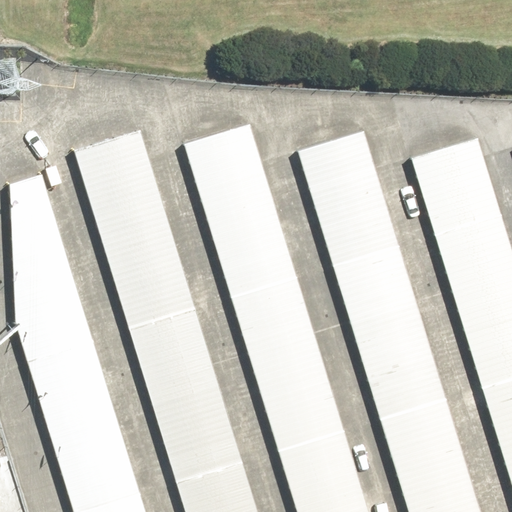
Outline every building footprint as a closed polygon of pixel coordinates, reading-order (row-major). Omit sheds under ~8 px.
[(375,511),(255,118),(184,139),(298,511),(375,511)] [(492,511),(373,122),(298,144),(410,511),(492,511)] [(511,217),(483,124),(416,144),(511,460),(511,217)] [(244,511),(128,130),(63,150),(173,511),(244,511)] [(135,511),(29,165),(0,175),(0,258),(3,318),(62,511),(135,511)]
